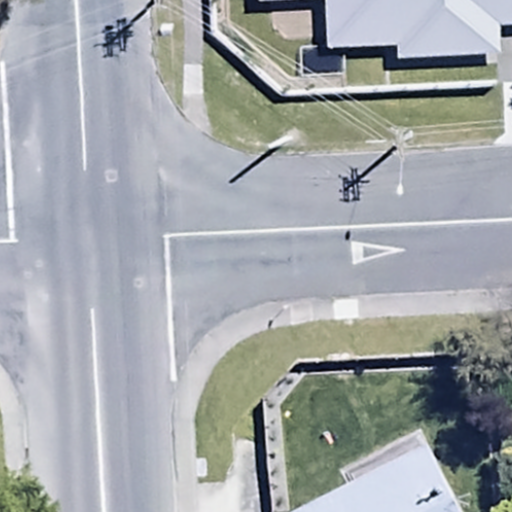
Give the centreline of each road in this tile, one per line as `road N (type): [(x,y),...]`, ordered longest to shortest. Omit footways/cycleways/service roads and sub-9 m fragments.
road 1 (residential): [(86,250),(511,233)]
road 2 (tertiary): [(99,511),(86,250)]
road 3 (secondary): [(86,250),(74,0)]
